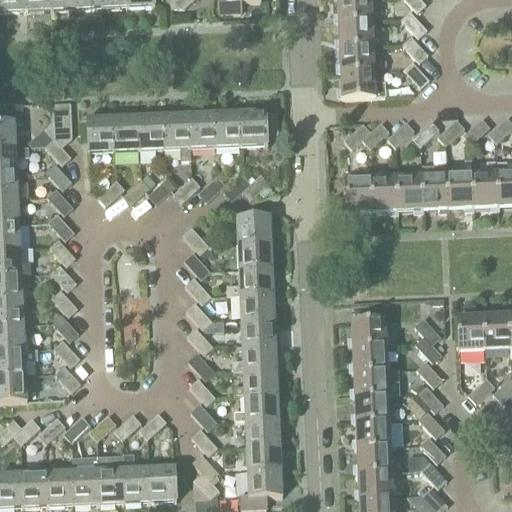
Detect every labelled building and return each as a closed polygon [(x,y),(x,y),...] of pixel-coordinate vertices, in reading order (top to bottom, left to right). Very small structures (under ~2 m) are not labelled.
[(0,0),(1,17),(27,16),(26,0),(0,0)] [(52,15),(51,0),(26,0),(27,16),(52,15)] [(77,14),(76,0),(51,0),(52,15),(77,14)] [(76,0),(77,14),(102,13),(101,0),(76,0)] [(101,0),(102,13),(128,12),(127,0),(101,0)] [(127,0),(128,12),(155,11),(154,0),(127,0)] [(198,1),(197,0),(170,0),(171,10),(190,9),(198,1)] [(260,0),(226,0),(226,8),(217,8),(218,19),(240,18),(240,7),(261,6),(260,0)] [(338,27),(372,26),(371,0),(336,2),(338,27)] [(400,0),(417,18),(426,10),(416,0),(400,0)] [(418,43),(427,35),(410,16),(401,24),(418,43)] [(339,53),(373,51),(372,26),(338,27),(339,53)] [(419,68),(428,60),(411,42),(402,50),(419,68)] [(340,78),(374,76),(373,51),(339,53),(340,78)] [(403,75),(419,94),(428,86),(412,67),(403,75)] [(341,105),(368,103),(385,102),(384,90),(375,90),(374,76),(340,78),(341,105)] [(0,154),(16,153),(14,131),(22,130),(21,111),(2,112),(3,127),(0,126),(0,154)] [(61,153),(62,154),(72,145),(70,114),(53,114),(53,126),(44,135),(53,144),(61,153)] [(239,117),(241,151),(267,150),(266,141),(278,140),(277,118),(266,118),(265,116),(239,117)] [(215,152),(241,151),(239,117),(214,118),(215,152)] [(190,153),(215,152),(214,118),(189,119),(190,153)] [(191,168),(190,153),(189,119),(164,121),(165,155),(165,159),(179,159),(179,168),(191,168)] [(140,156),(165,155),(164,121),(138,122),(140,156)] [(137,156),(140,156),(138,122),(113,123),(114,157),(115,163),(137,162),(137,156)] [(88,158),(114,157),(113,123),(86,124),(88,158)] [(470,150),(488,133),(480,124),(462,141),(470,150)] [(495,149),(511,133),(511,131),(505,124),(487,140),(495,149)] [(420,152),(437,135),(429,126),(411,144),(420,152)] [(445,151),(463,134),(455,126),(437,142),(445,151)] [(395,153),(412,136),(404,128),(386,144),(395,153)] [(380,129),(362,146),(372,156),(389,138),(381,129),(380,129)] [(352,156),(369,139),(361,131),(344,148),(352,156)] [(71,163),(62,154),(61,153),(53,144),(44,152),(62,171),(71,163)] [(0,179),(17,179),(16,164),(27,164),(27,153),(16,153),(0,154),(0,179)] [(63,196),(72,188),(54,169),(45,177),(63,196)] [(511,210),(511,176),(506,177),(506,169),(496,169),(496,177),(498,211),(511,210)] [(473,212),(498,211),(496,177),(471,178),(473,212)] [(447,213),(473,212),(471,178),(446,179),(447,213)] [(0,204),(18,204),(17,179),(0,179),(0,204)] [(241,197),(249,206),(260,196),(267,190),(259,180),(254,185),(248,179),(244,183),(250,189),(241,197)] [(422,214),(447,213),(446,179),(421,180),(422,214)] [(250,189),(244,183),(242,180),(222,198),(230,207),(241,197),(250,189)] [(397,215),(422,214),(421,180),(396,181),(397,215)] [(372,216),(397,215),(396,181),(371,182),(372,216)] [(206,208),(207,207),(225,191),(216,182),(197,199),(206,208)] [(346,217),(372,216),(371,182),(345,183),(346,217)] [(180,209),(182,208),(199,191),(191,183),(172,200),(180,209)] [(155,210),(157,209),(174,193),(166,184),(147,201),(155,210)] [(129,212),(131,210),(149,193),(141,185),(121,204),(129,212)] [(105,212),(106,211),(124,195),(116,186),(97,203),(105,212)] [(267,190),(260,196),(264,201),(272,194),(267,190)] [(64,222),(73,214),(55,194),(46,203),(64,222)] [(0,229),(19,229),(18,204),(0,204),(0,229)] [(66,247),(74,239),(56,220),(48,228),(66,247)] [(233,250),(237,250),(271,248),(270,222),(232,224),(233,250)] [(0,255),(21,254),(19,229),(0,229),(0,255)] [(199,259),(208,252),(191,233),(183,240),(183,242),(199,259)] [(66,272),(75,264),(58,245),(49,253),(66,272)] [(238,275),(273,273),(271,248),(237,250),(238,275)] [(0,280),(22,279),(21,268),(31,268),(31,256),(21,256),(21,254),(0,255),(0,280)] [(200,285),(209,277),(193,259),(184,267),(200,285)] [(68,298),(76,290),(58,270),(50,278),(68,298)] [(239,301),(274,299),(273,273),(238,275),(239,292),(226,292),(226,301),(239,301)] [(0,305),(23,305),(22,279),(0,280),(0,305)] [(201,310),(210,302),(194,284),(185,292),(201,310)] [(68,323),(77,315),(60,295),(51,304),(68,323)] [(240,326),(275,324),(274,299),(239,301),(240,326)] [(0,331),(24,330),(23,305),(0,305),(0,331)] [(202,335),(211,327),(195,309),(186,317),(202,335)] [(484,355),(510,354),(508,319),(483,320),(484,355)] [(458,356),(484,355),(483,320),(456,321),(458,356)] [(69,348),(78,340),(61,321),(52,329),(69,348)] [(423,341),(431,350),(440,341),(422,323),(414,331),(423,341)] [(241,351),(276,349),(275,324),(240,326),(241,351)] [(352,352),(387,350),(386,324),(351,325),(352,352)] [(0,356),(25,355),(24,330),(0,331),(0,356)] [(203,360),(212,352),(196,334),(187,342),(203,360)] [(441,360),(431,350),(423,341),(415,349),(432,368),(441,360)] [(71,373),(79,365),(62,346),(53,354),(71,373)] [(242,376),(277,374),(276,349),(241,351),(242,367),(231,368),(232,377),(242,376)] [(353,377),(388,376),(387,350),(352,352),(353,377)] [(0,381),(27,380),(26,366),(36,366),(36,356),(26,357),(25,355),(0,356),(0,381)] [(204,386),(213,378),(197,360),(188,368),(204,386)] [(433,393),(441,385),(424,367),(416,374),(433,393)] [(70,399),(71,398),(80,390),(63,371),(53,380),(70,399)] [(243,401),(278,400),(277,374),(242,376),(243,393),(233,394),(233,402),(243,401)] [(354,402),(389,401),(388,376),(353,377),(354,402)] [(27,380),(0,381),(0,407),(28,406),(27,380)] [(501,408),(511,397),(511,383),(511,382),(493,398),(501,408)] [(476,409),(494,393),(486,383),(467,400),(476,409)] [(206,411),(214,403),(198,385),(189,393),(206,411)] [(434,417),(442,410),(425,392),(417,400),(434,417)] [(244,427),(279,425),(278,400),(243,401),(244,427)] [(355,427),(390,426),(389,401),(354,402),(355,427)] [(207,436),(216,428),(199,410),(190,418),(207,436)] [(435,443),(444,433),(427,416),(418,425),(435,443)] [(158,419),(138,436),(146,445),(166,427),(158,419)] [(122,446),(139,429),(131,421),(113,437),(122,446)] [(96,447),(114,431),(106,422),(88,438),(96,447)] [(71,448),(88,432),(80,423),(63,439),(71,448)] [(46,449),(63,433),(55,424),(38,440),(46,449)] [(21,433),(20,434),(13,441),(21,450),(38,434),(30,425),(21,433)] [(246,452),(280,450),(279,425),(244,427),(246,452)] [(356,453),(391,451),(390,426),(355,427),(356,453)] [(13,441),(20,434),(13,427),(0,438),(0,452),(0,453),(13,441)] [(208,461),(217,453),(200,435),(192,443),(208,461)] [(436,469),(444,461),(428,442),(419,450),(436,469)] [(490,459),(504,458),(504,448),(490,448),(490,459)] [(233,462),(234,450),(220,449),(219,462),(233,462)] [(247,477),(281,475),(280,450),(246,452),(247,477)] [(357,478),(392,477),(391,451),(356,453),(357,478)] [(210,486),(214,482),(218,478),(202,461),(193,469),(201,478),(210,486)] [(125,508),(123,468),(123,464),(97,465),(98,476),(100,509),(125,508)] [(150,507),(148,474),(132,474),(132,468),(123,468),(125,508),(150,507)] [(437,494),(446,486),(429,468),(420,475),(437,494)] [(148,474),(150,507),(176,506),(174,472),(148,474)] [(281,475),(247,477),(248,504),(240,504),(240,511),(266,511),(266,503),(282,503),(281,475)] [(74,510),(100,509),(98,476),(73,477),(74,510)] [(49,511),(74,510),(73,477),(47,478),(49,511)] [(358,503),(393,502),(392,477),(357,478),(358,503)] [(23,511),(38,511),(49,511),(47,478),(22,479),(23,511)] [(218,487),(214,482),(210,486),(201,478),(193,485),(193,499),(194,503),(210,502),(216,496),(217,494),(213,490),(218,487)] [(0,511),(23,511),(22,479),(0,480),(0,511)] [(431,511),(445,511),(447,511),(430,493),(421,501),(431,511)] [(194,503),(194,505),(194,510),(194,511),(216,511),(216,496),(210,502),(194,503)] [(393,511),(393,502),(358,503),(358,511),(393,511)]
